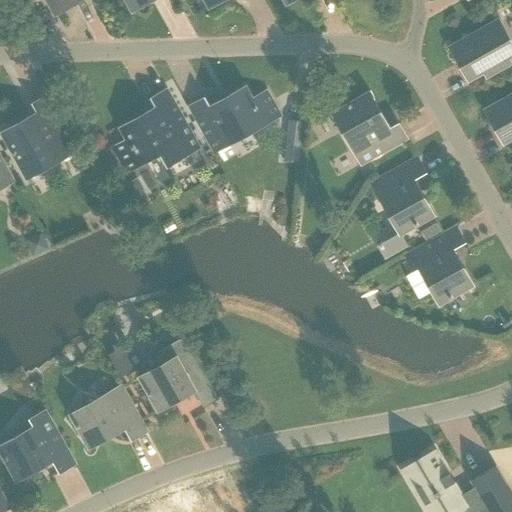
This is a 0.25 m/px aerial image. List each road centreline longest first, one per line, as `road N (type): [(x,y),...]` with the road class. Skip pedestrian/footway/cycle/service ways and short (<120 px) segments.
road 1 (unclassified): [(88,511),(210,461),(511,394)]
road 2 (unclassified): [(405,67),(396,57),(356,49),(0,60)]
road 3 (unclassified): [(511,248),(421,82),(405,67)]
